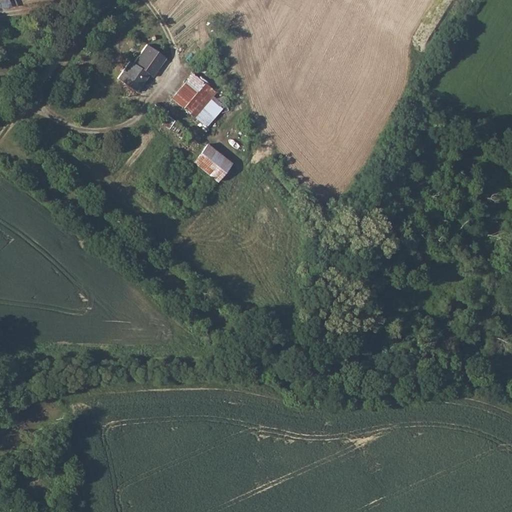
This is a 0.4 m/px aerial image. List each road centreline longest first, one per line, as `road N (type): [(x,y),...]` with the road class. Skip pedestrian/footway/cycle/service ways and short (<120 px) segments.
road 1 (track): [(253,356),(0,143)]
road 2 (track): [(511,406),(466,375),(299,382),(253,356)]
road 3 (track): [(253,356),(58,367),(0,383)]
road 4 (unclassified): [(136,120),(84,132),(36,99),(100,0)]
